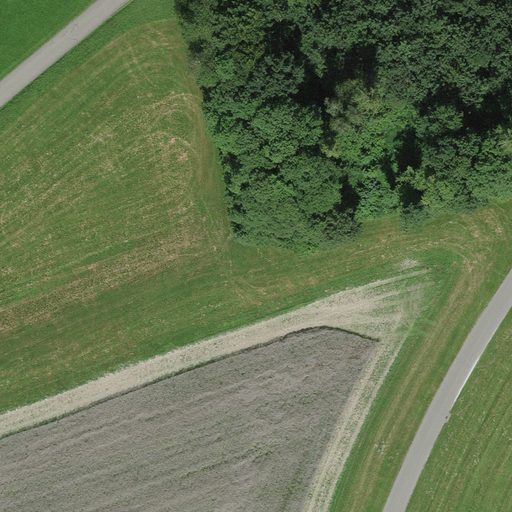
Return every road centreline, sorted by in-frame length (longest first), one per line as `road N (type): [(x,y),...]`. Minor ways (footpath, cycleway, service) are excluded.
road 1 (residential): [(397,511),(511,289)]
road 2 (unclassified): [(119,0),(0,98)]
